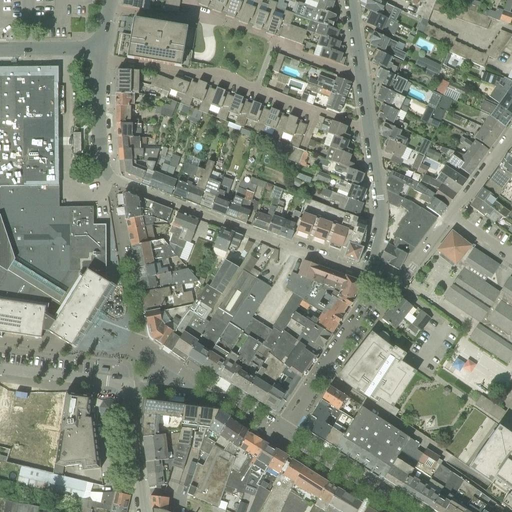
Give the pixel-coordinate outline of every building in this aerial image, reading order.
[(144,11),(145,1),(145,0),(122,0),(122,2),(124,3),(123,7),(144,11)] [(201,0),(199,5),(208,8),(209,5),(214,7),(215,7),(217,0),(201,0)] [(217,0),(215,7),(214,7),(213,11),(221,14),(222,11),(227,13),(228,13),(232,0),(217,0)] [(232,0),(228,13),(227,13),(226,17),(235,20),(236,17),(241,19),(246,5),(248,0),(239,0),(239,2),(234,0),(232,0)] [(241,19),(239,22),(248,25),(249,22),(254,24),(255,25),(260,11),(263,0),(255,0),(253,7),(246,5),(241,19)] [(283,0),(278,0),(278,8),(285,10),(286,0),(283,0)] [(334,2),(330,1),(328,0),(306,0),(305,5),(316,9),(332,14),(335,6),(333,6),(334,2)] [(367,0),(367,1),(367,2),(367,3),(366,5),(367,5),(365,9),(371,12),(391,21),(390,21),(395,23),(398,16),(384,9),(386,4),(377,0),(367,0)] [(429,21),(433,11),(437,0),(420,0),(415,15),(423,18),(429,21)] [(437,0),(433,11),(439,13),(443,2),(438,0),(437,0)] [(255,25),(254,24),(253,28),(261,31),(262,28),(267,30),(268,30),(273,17),(278,3),(270,1),(266,13),(260,11),(255,25)] [(465,10),(465,9),(467,4),(460,1),(458,7),(461,8),(465,10)] [(166,2),(165,12),(179,12),(180,4),(166,2)] [(439,13),(445,15),(449,3),(448,4),(443,2),(439,13)] [(333,28),(334,26),(336,21),(334,20),(336,16),(332,14),(316,9),(305,5),(300,3),(296,15),(294,14),(294,15),(319,24),(333,29),(333,28)] [(445,15),(451,17),(455,6),(449,3),(445,15)] [(467,10),(473,12),(477,13),(479,8),(467,4),(465,9),(467,10)] [(457,19),(461,8),(458,7),(455,6),(451,17),(457,19)] [(461,8),(457,19),(463,22),(467,10),(465,9),(465,10),(461,8)] [(463,22),(469,24),(473,12),(467,10),(463,22)] [(290,25),(294,15),(294,14),(285,11),(282,20),(273,17),(268,30),(267,30),(266,34),(275,37),(276,34),(279,35),(278,37),(279,38),(280,37),(285,39),(290,25)] [(511,13),(504,11),(500,21),(509,24),(511,14),(511,13)] [(399,25),(395,23),(390,21),(391,21),(371,12),(367,19),(369,20),(367,24),(385,33),(394,37),(399,25)] [(473,12),(469,24),(475,26),(480,14),(477,13),(473,12)] [(480,14),(475,26),(482,28),(486,16),(482,15),(480,14)] [(488,17),(486,16),(482,28),(488,30),(491,19),(488,18),(489,17),(488,17)] [(125,17),(123,29),(118,57),(190,69),(192,57),(196,29),(125,17)] [(315,35),(321,36),(340,43),(340,42),(339,42),(341,36),(342,36),(342,35),(336,36),(338,31),(333,29),(319,24),(315,35)] [(295,27),(290,25),(285,39),(290,41),(295,27)] [(423,36),(429,39),(433,28),(427,25),(423,36)] [(290,41),(296,43),(301,29),(295,27),(290,41)] [(433,28),(429,39),(434,41),(439,31),(433,28)] [(302,46),(302,45),(307,31),(301,29),(296,43),(302,45),(301,46),(302,46)] [(445,33),(439,31),(434,41),(440,44),(445,33)] [(499,35),(510,40),(511,36),(511,35),(501,31),(499,35)] [(389,39),(374,33),(373,35),(372,34),(371,37),(371,38),(372,39),(371,41),(372,42),(371,45),(404,60),(407,54),(395,49),(397,44),(389,40),(389,39)] [(445,33),(440,44),(441,44),(441,45),(446,47),(451,36),(445,33)] [(415,38),(410,36),(409,35),(407,41),(412,43),(415,38)] [(498,35),(496,40),(506,44),(510,40),(499,35),(498,35)] [(317,46),(322,48),(323,47),(341,54),(342,54),(341,54),(343,47),(344,47),(344,46),(338,47),(340,43),(321,36),(317,46)] [(456,39),(451,36),(446,47),(450,49),(448,52),(450,53),(455,42),(456,39)] [(495,40),(492,45),(503,49),(506,44),(496,40),(495,40)] [(456,55),(460,44),(455,42),(450,53),(452,54),(456,55)] [(461,58),(466,47),(460,44),(456,55),(461,58)] [(492,45),(489,50),(499,54),(503,49),(492,45)] [(319,57),(343,66),(345,59),(346,59),(346,58),(340,58),(341,54),(323,47),(322,48),(319,57)] [(461,58),(467,61),(472,49),(466,47),(461,58)] [(472,63),(477,52),(472,49),(467,61),(472,63)] [(499,54),(489,50),(488,49),(485,55),(488,56),(495,59),(499,54)] [(402,62),(392,58),(377,50),(374,57),(373,59),(375,59),(373,63),(397,74),(402,62)] [(442,65),(446,67),(452,54),(450,53),(448,52),(443,63),(442,65)] [(485,55),(477,52),(472,63),(483,68),(488,56),(485,55)] [(279,73),(285,57),(279,54),(273,71),(279,73)] [(437,76),(441,66),(420,56),(415,66),(437,76)] [(445,79),(450,70),(443,66),(438,75),(445,79)] [(58,68),(0,68),(0,338),(38,345),(41,339),(69,357),(106,294),(106,225),(94,225),(94,207),(60,208),(58,68)] [(395,76),(380,69),(379,71),(378,70),(376,75),(377,76),(376,77),(378,78),(376,83),(399,94),(405,82),(397,78),(396,81),(393,80),(395,76)] [(139,83),(139,71),(117,71),(117,78),(118,78),(118,82),(139,83)] [(156,73),(152,83),(151,86),(157,88),(162,77),(156,75),(157,74),(156,73)] [(345,98),(351,83),(337,78),(336,82),(319,75),(319,76),(321,77),(319,82),(310,79),(308,85),(345,98)] [(511,81),(504,78),(503,79),(491,75),(488,84),(491,85),(490,86),(496,87),(506,94),(507,94),(511,97),(511,81)] [(167,79),(162,77),(157,88),(163,90),(167,79)] [(174,81),(170,90),(177,93),(176,97),(182,99),(181,104),(189,107),(192,99),(198,85),(198,84),(193,82),(193,80),(185,77),(185,78),(187,79),(186,82),(175,78),(174,81)] [(173,81),(167,79),(163,90),(169,93),(170,90),(174,81),(173,80),(173,81)] [(442,80),(437,92),(444,95),(449,84),(442,80)] [(198,85),(192,99),(202,102),(199,111),(203,113),(207,114),(210,106),(216,91),(211,89),(212,87),(210,86),(209,88),(206,87),(207,84),(199,81),(198,84),(198,85)] [(139,94),(139,83),(118,82),(117,82),(117,89),(118,89),(118,94),(118,95),(133,95),(133,94),(139,94)] [(451,84),(448,90),(464,96),(466,90),(451,84)] [(326,108),(340,113),(345,98),(308,85),(306,89),(330,98),(326,108)] [(487,93),(493,96),(502,101),(498,106),(511,115),(511,97),(507,94),(506,94),(496,87),(490,86),(487,93)] [(379,96),(378,100),(399,110),(406,114),(409,109),(402,106),(406,99),(381,87),(378,94),(377,95),(379,96)] [(216,91),(210,106),(220,109),(217,118),(225,121),(229,113),(234,98),(229,96),(230,94),(228,93),(228,95),(224,94),(226,91),(217,88),(216,91)] [(160,96),(167,99),(169,93),(163,90),(160,96)] [(304,91),(301,101),(313,105),(316,97),(309,95),(310,93),(304,91)] [(116,93),(116,94),(116,107),(129,107),(129,105),(133,105),(134,95),(133,95),(118,95),(118,94),(116,93)] [(234,98),(229,113),(238,116),(235,125),(241,127),(243,128),(247,120),(252,105),(247,103),(248,101),(247,100),(246,102),(243,101),(244,98),(235,95),(234,98)] [(452,101),(443,97),(438,107),(447,111),(452,101)] [(427,106),(434,110),(437,104),(430,100),(427,106)] [(490,117),(505,128),(511,117),(511,115),(498,106),(486,100),(485,102),(484,102),(481,109),(482,110),(481,112),(491,116),(490,117)] [(174,112),(177,103),(172,101),(171,106),(165,105),(163,109),(174,112)] [(252,105),(247,120),(256,123),(253,132),(262,135),(265,126),(271,112),(270,111),(265,110),(266,108),(265,107),(264,109),(261,108),(262,105),(253,102),(252,105)] [(399,112),(383,104),(379,111),(380,111),(379,113),(381,114),(379,117),(401,128),(405,130),(408,125),(399,121),(400,119),(396,118),(399,112)] [(188,114),(190,108),(184,106),(182,112),(188,114)] [(129,107),(116,107),(116,124),(138,124),(138,120),(130,120),(131,107),(129,107)] [(174,112),(163,109),(162,108),(161,114),(161,115),(171,119),(174,112)] [(439,115),(443,117),(445,112),(437,108),(433,118),(437,120),(439,115)] [(200,121),(203,113),(199,111),(193,109),(190,118),(200,121)] [(271,112),(265,126),(274,130),(271,139),(280,142),(283,134),(289,119),(288,118),(283,116),(284,114),(283,114),(282,116),(279,115),(280,112),(271,109),(270,111),(271,112)] [(289,119),(283,134),(293,137),(289,146),(298,149),(307,125),(306,125),(302,123),(302,121),(301,121),(300,123),(297,122),(298,119),(289,116),(288,118),(289,119)] [(319,116),(314,128),(319,130),(320,130),(322,125),(325,119),(319,116)] [(483,128),(497,138),(505,128),(490,117),(483,128)] [(345,134),(348,127),(332,121),(330,128),(322,125),(320,130),(328,133),(335,136),(348,141),(350,136),(345,134)] [(239,132),(241,127),(235,125),(229,123),(227,127),(239,132)] [(401,131),(384,123),(381,130),(382,130),(382,132),(384,133),(382,137),(388,139),(387,140),(404,148),(404,147),(406,148),(408,143),(401,139),(402,138),(398,137),(401,131)] [(116,124),(118,138),(141,138),(141,130),(141,124),(138,124),(116,124)] [(252,138),(253,133),(241,128),(239,133),(252,138)] [(474,137),(490,149),(497,138),(483,128),(479,133),(477,132),(474,137)] [(256,135),(254,141),(263,144),(265,137),(256,135)] [(348,141),(335,136),(330,148),(336,150),(337,150),(350,155),(352,150),(347,148),(350,141),(348,141)] [(478,165),(488,151),(475,142),(473,145),(466,140),(462,137),(458,142),(469,150),(466,155),(472,159),(471,160),(478,165)] [(141,150),(140,145),(147,145),(147,138),(141,138),(118,138),(119,150),(141,150)] [(300,160),(303,151),(298,149),(289,146),(280,142),(271,139),(269,144),(267,144),(264,151),(299,164),(300,160)] [(393,156),(390,161),(400,165),(402,159),(399,158),(404,148),(387,140),(385,146),(387,147),(385,152),(393,156)] [(427,151),(420,147),(417,146),(414,151),(417,153),(425,157),(427,151)] [(466,155),(465,156),(461,155),(449,150),(449,151),(442,147),(440,151),(447,156),(444,160),(456,168),(457,166),(470,176),(478,165),(471,160),(472,159),(466,155)] [(435,152),(429,149),(426,156),(432,159),(435,152)] [(155,162),(158,153),(159,150),(141,150),(119,150),(120,161),(155,162)] [(337,150),(336,150),(332,162),(336,164),(352,170),(354,164),(349,162),(352,155),(350,155),(337,150)] [(160,192),(171,196),(177,181),(172,179),(175,169),(177,169),(181,157),(173,155),(169,166),(160,192)] [(412,167),(418,170),(421,165),(425,158),(418,155),(412,167)] [(511,157),(508,155),(496,171),(511,181),(511,157)] [(198,166),(200,160),(190,156),(187,162),(198,166)] [(152,172),(155,163),(155,162),(120,161),(121,174),(121,175),(121,176),(122,177),(123,177),(123,178),(124,178),(149,188),(154,173),(152,172)] [(198,168),(186,202),(199,206),(209,179),(212,171),(215,163),(213,163),(209,161),(205,171),(198,168)] [(179,182),(173,197),(186,202),(198,168),(193,166),(185,163),(182,173),(190,176),(187,185),(179,182)] [(160,192),(169,166),(163,164),(159,175),(154,173),(149,188),(160,192)] [(345,180),(362,186),(364,180),(362,180),(364,174),(352,170),(336,164),(334,169),(336,172),(341,174),(344,173),(347,175),(345,180)] [(424,175),(425,175),(428,168),(421,165),(418,170),(418,172),(424,175)] [(457,195),(467,181),(446,166),(439,176),(436,180),(457,195)] [(418,183),(407,178),(392,171),(389,178),(394,180),(404,185),(414,189),(414,190),(433,198),(447,208),(457,195),(436,180),(425,175),(424,175),(421,182),(440,190),(436,196),(418,183)] [(511,181),(496,171),(485,186),(511,206),(511,181)] [(319,172),(316,180),(328,184),(331,176),(319,172)] [(223,199),(225,193),(228,194),(233,181),(223,177),(222,179),(211,211),(226,217),(231,202),(223,199)] [(290,183),(299,188),(302,182),(293,177),(290,183)] [(211,211),(222,179),(218,178),(216,182),(209,179),(199,206),(211,211)] [(337,194),(363,204),(366,194),(364,193),(366,190),(340,180),(338,186),(340,187),(337,194)] [(394,180),(389,191),(398,196),(404,185),(394,180)] [(249,183),(246,191),(236,220),(246,224),(252,210),(248,209),(256,188),(257,186),(249,183)] [(258,213),(253,227),(267,232),(279,200),(280,200),(283,190),(274,187),(270,198),(273,199),(271,206),(271,207),(267,217),(258,213)] [(238,188),(233,203),(231,202),(226,217),(236,220),(246,191),(239,188),(238,188)] [(419,201),(420,200),(429,204),(427,208),(440,217),(441,217),(447,208),(433,198),(414,190),(411,189),(409,195),(419,201)] [(476,198),(499,215),(505,219),(510,213),(495,202),(497,199),(483,189),(476,198)] [(126,192),(123,194),(125,212),(126,220),(148,216),(148,218),(152,218),(152,219),(155,218),(168,223),(173,210),(154,203),(126,192)] [(361,208),(363,204),(337,194),(333,192),(330,199),(341,203),(338,209),(360,217),(363,208),(361,208)] [(405,199),(405,200),(388,192),(390,203),(399,208),(401,206),(409,212),(399,224),(401,226),(394,236),(397,238),(392,246),(388,244),(380,260),(399,271),(408,255),(412,253),(437,219),(413,203),(405,199)] [(470,207),(484,217),(486,214),(495,221),(499,215),(476,198),(470,207)] [(300,215),(295,230),(346,250),(344,255),(343,258),(359,263),(364,248),(360,247),(367,227),(363,226),(364,221),(306,199),(300,215)] [(281,216),(284,209),(283,208),(285,203),(279,201),(279,200),(267,232),(279,236),(285,220),(279,218),(280,215),(281,216)] [(189,216),(178,212),(170,233),(174,235),(169,246),(175,253),(189,216)] [(279,236),(291,240),(295,230),(300,215),(294,212),(291,220),(292,220),(291,223),(285,220),(279,236)] [(126,220),(128,231),(144,228),(144,224),(145,224),(145,225),(156,223),(155,218),(152,219),(152,218),(148,218),(148,216),(126,220)] [(199,220),(189,216),(175,253),(177,257),(180,259),(186,242),(190,243),(199,220)] [(152,226),(144,228),(128,231),(132,247),(147,243),(147,240),(155,239),(152,226)] [(232,233),(221,229),(214,248),(225,252),(232,233)] [(511,278),(510,278),(500,293),(484,283),(488,277),(491,279),(499,267),(500,266),(474,248),(474,249),(471,247),(471,246),(452,232),(438,250),(463,270),(456,280),(455,280),(451,287),(452,287),(444,299),(479,325),(469,338),(508,364),(511,358),(511,278)] [(237,252),(243,237),(232,233),(225,252),(227,252),(229,249),(237,252)] [(132,247),(134,258),(136,269),(158,264),(157,262),(169,260),(169,259),(177,257),(175,253),(169,246),(169,247),(164,240),(147,243),(132,247)] [(254,244),(253,243),(248,241),(244,251),(248,253),(254,244)] [(257,279),(250,275),(258,261),(251,257),(219,307),(209,323),(210,323),(189,357),(203,366),(257,279)] [(173,272),(172,267),(171,267),(169,260),(157,262),(158,264),(136,269),(139,280),(173,272)] [(204,290),(196,300),(212,310),(222,295),(238,269),(225,261),(210,288),(211,289),(207,296),(204,290)] [(359,281),(304,261),(299,275),(292,273),(286,290),(293,294),(294,295),(295,295),(302,299),(312,283),(326,292),(329,287),(338,290),(336,292),(334,291),(338,294),(338,295),(355,300),(360,285),(359,281)] [(181,285),(199,281),(188,269),(173,272),(139,280),(141,291),(159,287),(159,290),(181,285)] [(271,288),(257,279),(203,366),(218,375),(243,333),(252,318),(271,288)] [(141,293),(145,309),(165,305),(164,298),(171,296),(173,307),(193,303),(191,292),(183,294),(181,285),(159,290),(141,293)] [(331,295),(348,306),(350,307),(355,300),(338,295),(338,294),(334,291),(331,295)] [(339,324),(346,314),(344,312),(348,306),(331,295),(328,293),(319,306),(324,309),(321,313),(339,324)] [(293,294),(290,299),(299,304),(302,299),(295,295),(294,295),(293,294)] [(400,297),(391,308),(404,318),(412,324),(416,319),(408,313),(413,307),(400,297)] [(290,299),(287,304),(296,309),(299,304),(290,299)] [(195,316),(204,322),(205,320),(212,310),(196,300),(192,306),(192,307),(163,347),(172,352),(195,316)] [(303,301),(300,306),(307,310),(310,306),(303,301)] [(296,309),(287,304),(284,309),(294,314),(294,313),(296,309)] [(154,340),(163,347),(192,307),(192,306),(183,308),(172,323),(170,321),(162,333),(160,331),(154,340)] [(145,313),(150,334),(150,335),(150,336),(151,337),(152,338),(152,339),(154,340),(160,331),(162,333),(170,321),(172,323),(183,308),(160,313),(159,311),(145,313)] [(391,308),(382,319),(396,330),(404,318),(391,308)] [(284,309),(282,313),(291,319),(294,314),(284,309)] [(427,324),(432,319),(422,311),(416,319),(412,324),(411,325),(415,327),(419,330),(421,332),(427,324)] [(282,313),(279,318),(288,324),(291,320),(291,319),(282,313)] [(323,349),(331,336),(309,322),(294,313),(294,314),(291,319),(291,320),(288,324),(285,328),(283,331),(317,356),(322,348),(323,349)] [(331,336),(339,324),(321,313),(316,320),(312,317),(309,322),(331,336)] [(205,320),(204,322),(195,316),(172,352),(186,362),(189,357),(210,323),(209,323),(205,320)] [(252,318),(243,333),(248,337),(258,322),(252,318)] [(279,318),(276,323),(285,328),(288,324),(279,318)] [(264,325),(258,322),(248,337),(254,340),(264,325)] [(285,328),(276,323),(273,328),(274,328),(282,333),(283,331),(285,328)] [(269,328),(264,325),(254,340),(259,344),(269,328)] [(415,327),(411,325),(408,329),(415,335),(419,330),(415,327)] [(273,331),(269,328),(259,344),(262,346),(270,351),(282,333),(274,328),(273,331)] [(318,356),(317,356),(283,331),(282,333),(270,351),(269,353),(286,366),(288,368),(287,368),(302,378),(318,356)] [(365,344),(364,343),(338,377),(358,392),(359,390),(377,402),(376,404),(395,417),(399,411),(394,407),(416,372),(401,363),(407,354),(389,343),(390,340),(389,337),(388,335),(385,333),(383,332),(380,332),(377,333),(365,344)] [(218,375),(232,384),(244,365),(247,367),(262,346),(259,344),(254,340),(248,337),(243,333),(218,375)] [(247,367),(244,365),(232,384),(245,393),(269,353),(270,351),(262,346),(247,367)] [(245,393),(262,403),(286,366),(269,353),(245,393)] [(462,371),(464,362),(455,359),(452,368),(462,371)] [(467,359),(463,369),(473,373),(477,364),(467,359)] [(282,400),(287,403),(302,378),(287,368),(288,368),(286,366),(262,403),(275,412),(282,400)] [(58,453),(66,393),(0,383),(0,409),(18,413),(17,423),(19,423),(16,443),(58,453)] [(330,386),(324,395),(321,400),(341,413),(352,420),(360,407),(330,386)] [(100,422),(107,420),(115,418),(119,411),(117,403),(110,399),(101,401),(89,396),(66,393),(58,453),(56,465),(64,467),(78,466),(82,465),(83,471),(101,469),(96,423),(96,422),(100,422)] [(481,396),(475,405),(500,421),(506,412),(481,396)] [(311,416),(316,419),(324,424),(330,415),(337,420),(341,413),(321,400),(311,416)] [(146,401),(145,408),(142,427),(143,437),(156,436),(156,434),(180,430),(181,428),(184,406),(146,401)] [(184,406),(181,428),(180,433),(176,451),(184,453),(185,446),(190,446),(192,429),(197,430),(197,428),(198,428),(199,408),(184,406)] [(192,449),(200,450),(206,430),(208,431),(218,410),(199,408),(198,428),(200,429),(199,432),(194,432),(192,449)] [(410,439),(393,429),(377,418),(362,408),(353,422),(336,449),(352,459),(368,469),(384,479),(410,439)] [(209,455),(230,418),(218,410),(208,431),(206,430),(200,450),(209,455)] [(351,421),(352,420),(341,413),(337,420),(324,442),(336,449),(353,422),(351,421)] [(324,442),(337,420),(330,415),(324,424),(316,419),(312,434),(324,442)] [(223,492),(225,485),(226,485),(235,458),(233,457),(239,446),(248,432),(249,431),(230,418),(209,455),(203,466),(198,463),(194,476),(190,488),(188,495),(218,507),(223,492)] [(486,493),(509,509),(511,511),(511,434),(499,426),(469,468),(487,481),(492,484),(486,493)] [(156,436),(143,437),(144,439),(146,439),(146,443),(144,444),(146,461),(146,462),(161,460),(173,459),(174,459),(175,451),(176,451),(180,433),(156,436)] [(266,443),(249,433),(240,447),(239,446),(233,457),(235,458),(226,485),(234,488),(237,489),(236,493),(243,495),(246,486),(251,468),(266,443)] [(420,446),(410,439),(384,479),(401,490),(423,455),(416,451),(420,446)] [(256,485),(278,450),(266,443),(251,468),(246,486),(257,490),(258,491),(259,487),(256,485)] [(427,449),(423,455),(401,490),(418,501),(440,465),(440,466),(443,462),(439,459),(440,457),(427,449)] [(269,492),(289,458),(289,457),(278,450),(256,485),(259,487),(258,491),(257,490),(251,506),(249,511),(258,511),(270,492),(269,492)] [(148,475),(170,473),(173,459),(161,460),(146,462),(148,475)] [(261,511),(281,511),(304,467),(292,460),(282,475),(261,511)] [(418,501),(431,508),(452,473),(440,466),(440,465),(418,501)] [(62,477),(54,475),(21,467),(17,484),(52,492),(77,498),(78,497),(83,498),(85,492),(87,483),(62,477)] [(329,483),(304,467),(281,511),(304,511),(310,503),(314,505),(315,506),(329,483)] [(148,475),(149,487),(164,485),(163,478),(169,477),(170,473),(148,475)] [(436,511),(444,511),(463,481),(452,473),(431,508),(436,511)] [(184,486),(190,488),(194,476),(188,474),(185,483),(184,486)] [(463,511),(477,491),(463,481),(444,511),(463,511)] [(324,511),(339,489),(329,483),(315,506),(314,505),(309,511),(324,511)] [(226,485),(225,485),(223,492),(232,495),(234,488),(226,485)] [(356,511),(362,504),(339,489),(324,511),(356,511)] [(507,511),(509,509),(486,493),(484,496),(477,491),(463,511),(507,511)] [(83,498),(83,499),(89,500),(94,501),(103,504),(103,503),(127,509),(130,496),(115,492),(103,493),(96,493),(91,492),(85,492),(83,498)] [(169,498),(151,496),(152,509),(164,511),(170,511),(170,506),(168,505),(169,498)] [(83,498),(78,497),(77,498),(74,511),(77,511),(91,511),(92,510),(90,509),(91,506),(111,511),(110,511),(126,511),(127,510),(127,509),(103,503),(103,504),(94,501),(89,500),(83,499),(83,498)] [(6,500),(3,511),(38,511),(39,507),(31,506),(19,504),(19,503),(12,502),(6,500)] [(240,502),(236,511),(245,511),(248,504),(240,502)]
